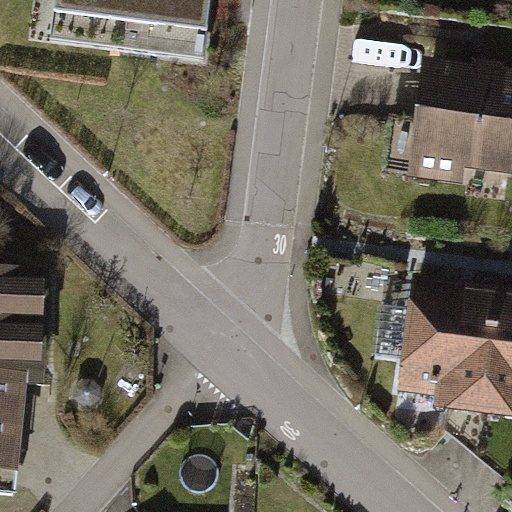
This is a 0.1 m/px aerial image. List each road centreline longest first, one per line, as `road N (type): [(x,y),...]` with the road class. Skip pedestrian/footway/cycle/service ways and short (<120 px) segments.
road 1 (residential): [(231,350),(269,230),(299,0)]
road 2 (residential): [(231,350),(0,137)]
road 3 (residential): [(410,511),(231,350)]
